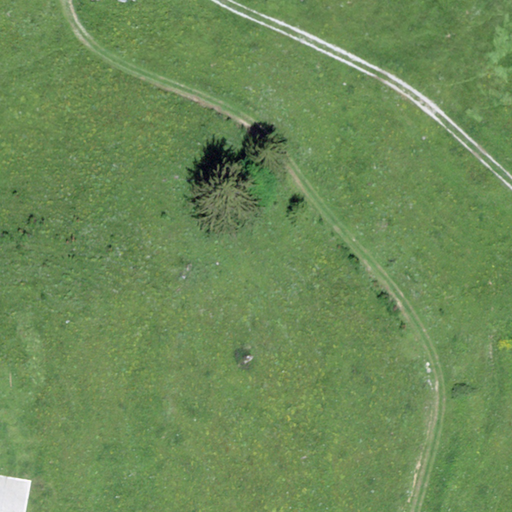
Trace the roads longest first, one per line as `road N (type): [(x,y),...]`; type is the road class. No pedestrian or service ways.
road 1 (track): [(415,511),(443,386),(406,306),(261,128),(96,47),(68,0)]
road 2 (track): [(222,0),(374,71),(511,181)]
